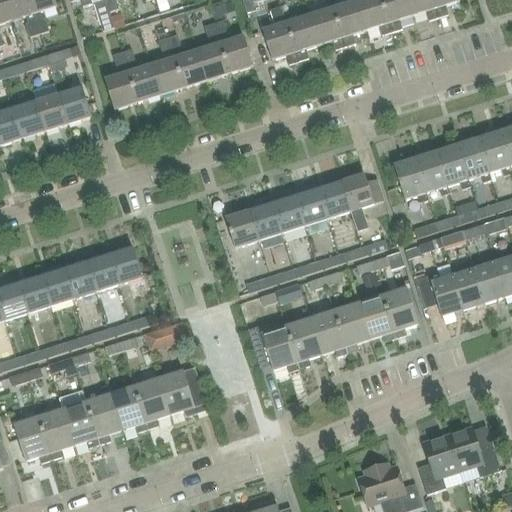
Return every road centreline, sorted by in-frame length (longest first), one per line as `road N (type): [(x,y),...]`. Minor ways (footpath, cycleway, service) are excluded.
road 1 (residential): [(0,221),(511,60)]
road 2 (residential): [(111,511),(307,448),(498,364)]
